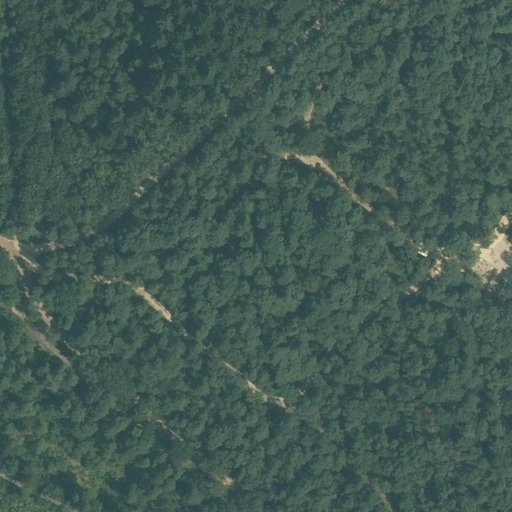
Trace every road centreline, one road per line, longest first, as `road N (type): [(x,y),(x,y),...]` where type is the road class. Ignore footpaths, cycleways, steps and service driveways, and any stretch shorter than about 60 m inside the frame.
road 1 (track): [(346,0),(86,236),(21,256),(0,236)]
road 2 (unclassified): [(232,511),(22,308)]
